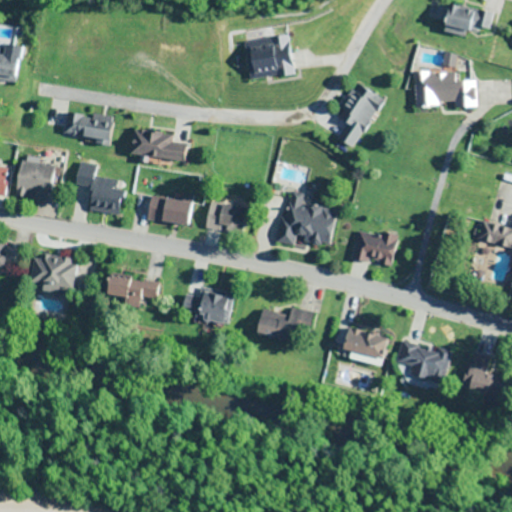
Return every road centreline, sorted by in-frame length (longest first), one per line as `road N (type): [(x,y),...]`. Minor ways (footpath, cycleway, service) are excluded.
road 1 (residential): [(511,335),(246,268),(0,225)]
road 2 (residential): [(507,0),(362,31),(334,90),(319,110),(299,118),(270,123),(60,94)]
